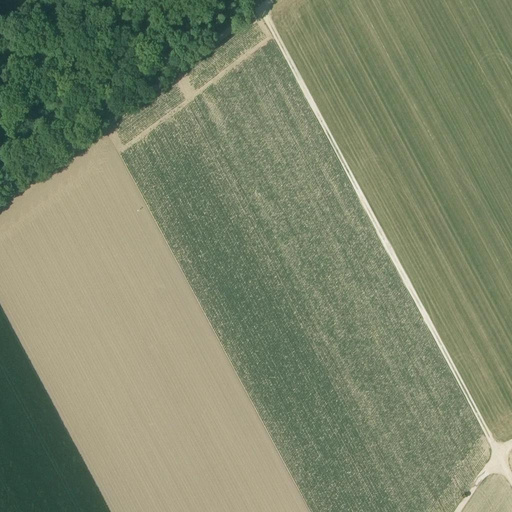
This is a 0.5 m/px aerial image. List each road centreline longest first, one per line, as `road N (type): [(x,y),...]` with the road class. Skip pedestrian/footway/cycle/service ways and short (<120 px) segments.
road 1 (track): [(511,481),(258,6)]
road 2 (track): [(258,6),(61,155)]
